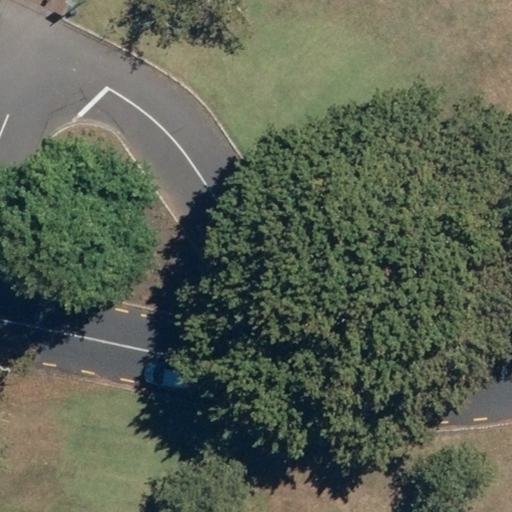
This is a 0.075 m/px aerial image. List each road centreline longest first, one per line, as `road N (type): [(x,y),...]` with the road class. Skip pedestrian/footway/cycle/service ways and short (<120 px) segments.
road 1 (unclassified): [(2,58),(37,61),(108,86),(172,135),(338,385)]
road 2 (unclassified): [(0,318),(338,385)]
road 3 (unclassified): [(338,385),(420,391),(511,378)]
